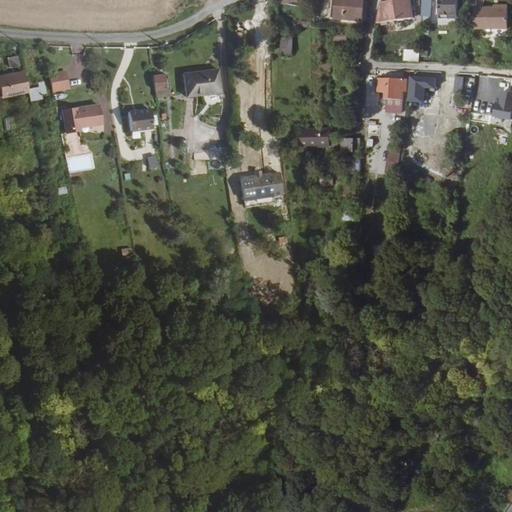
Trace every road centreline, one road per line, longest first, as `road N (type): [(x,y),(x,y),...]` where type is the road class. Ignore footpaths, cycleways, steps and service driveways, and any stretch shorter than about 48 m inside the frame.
road 1 (residential): [(226,0),(137,37),(0,32)]
road 2 (unknown): [(258,0),(256,170)]
